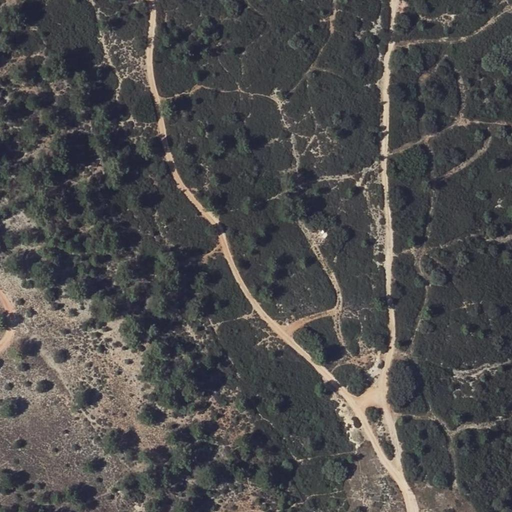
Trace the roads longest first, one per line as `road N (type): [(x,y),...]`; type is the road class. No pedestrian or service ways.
road 1 (track): [(416,499),(360,397),(260,307),(227,223),(184,175),(151,68),(154,0)]
road 2 (track): [(407,0),(391,128),(393,413),(416,511)]
road 3 (track): [(0,288),(165,511)]
